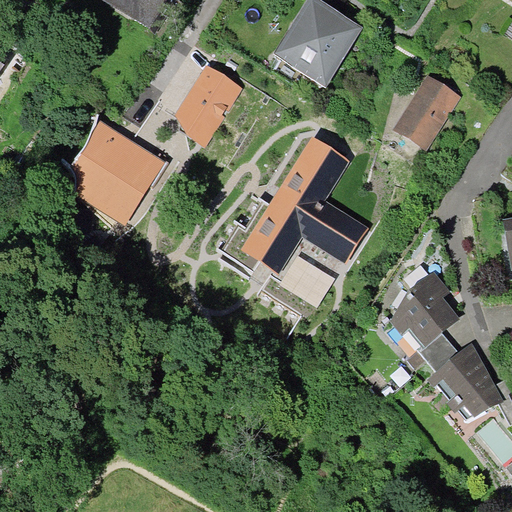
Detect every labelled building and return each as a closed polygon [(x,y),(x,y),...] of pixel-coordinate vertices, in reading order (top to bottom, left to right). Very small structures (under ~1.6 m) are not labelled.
[(168,0),(92,0),(92,2),(146,36),(168,0)] [(355,38),(303,4),(273,50),(325,84),(355,38)] [(242,92),(205,69),(168,128),(204,151),(242,92)] [(459,99),(425,77),(390,130),(424,152),(459,99)] [(345,163),(304,139),(235,256),(274,279),(299,238),(345,264),(365,230),(321,204),(345,163)] [(511,223),(501,225),(511,281),(511,280),(511,223)] [(431,273),(386,307),(420,351),(456,324),(439,302),(448,295),(431,273)] [(469,346),(423,385),(461,425),(496,406),(469,346)]
